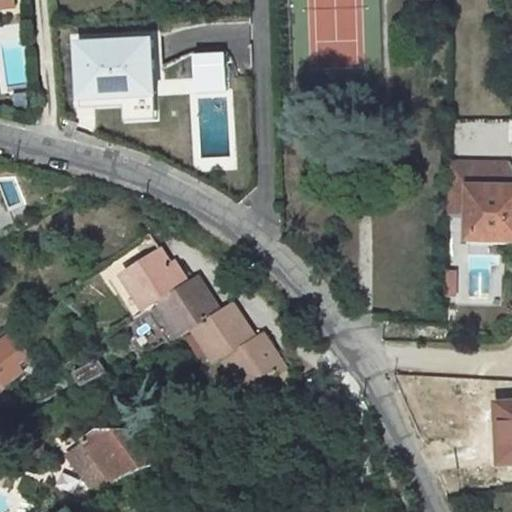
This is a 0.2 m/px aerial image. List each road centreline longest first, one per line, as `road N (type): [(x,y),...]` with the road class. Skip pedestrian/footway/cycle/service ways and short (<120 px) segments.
road 1 (residential): [(0,133),(94,158),(204,208),(270,259),(350,347)]
road 2 (residential): [(350,347),(439,511)]
road 3 (residential): [(350,347),(511,363)]
road 4 (track): [(38,0),(53,146)]
